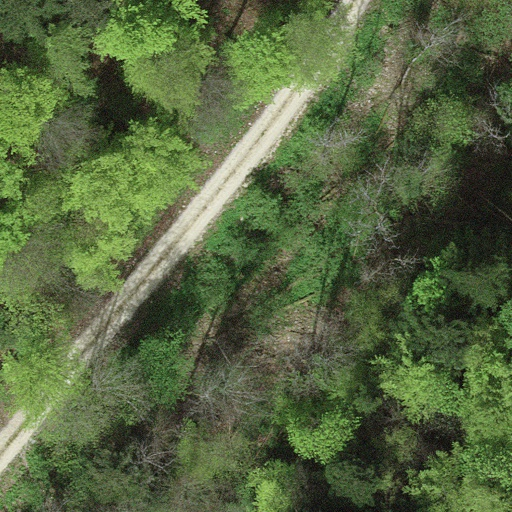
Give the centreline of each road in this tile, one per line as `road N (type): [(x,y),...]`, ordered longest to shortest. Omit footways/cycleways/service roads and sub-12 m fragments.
road 1 (track): [(176,511),(291,332),(383,142),(467,0)]
road 2 (track): [(0,446),(364,0)]
